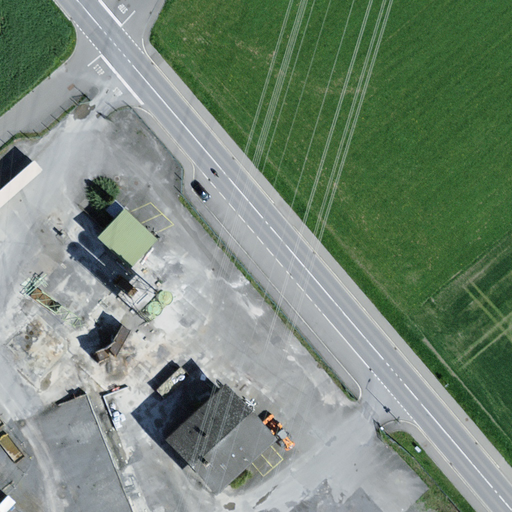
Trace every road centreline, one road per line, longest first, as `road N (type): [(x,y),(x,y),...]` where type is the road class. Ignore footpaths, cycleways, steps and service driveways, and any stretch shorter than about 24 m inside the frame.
road 1 (secondary): [(112,39),(511,506)]
road 2 (residential): [(0,134),(112,39)]
